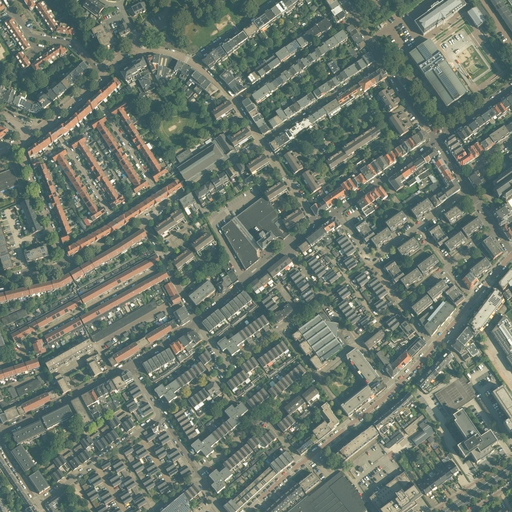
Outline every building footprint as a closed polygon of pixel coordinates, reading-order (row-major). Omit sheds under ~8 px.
[(31,11),(34,8),(34,7),(37,5),(39,3),(38,2),(37,0),(28,6),(31,11)] [(87,0),(83,7),(87,10),(94,1),(95,0),(94,0),(87,0)] [(96,1),(95,0),(94,1),(87,10),(92,14),(99,4),(96,2),(96,1)] [(142,4),(136,7),(139,13),(142,12),(142,13),(146,11),(144,8),(146,7),(143,0),(140,1),(142,4)] [(293,9),(294,8),(287,0),(286,0),(281,4),(289,15),(292,13),(289,9),(292,7),(293,9)] [(299,8),(301,6),(296,0),(287,0),(294,8),(295,7),(294,6),(296,4),(299,8)] [(325,10),(329,7),(336,2),(334,0),(327,0),(326,1),(325,2),(327,5),(323,8),(325,10)] [(443,1),(443,2),(439,5),(437,4),(436,5),(435,6),(435,5),(433,7),(432,8),(432,7),(430,9),(431,10),(426,14),(415,22),(414,23),(414,24),(415,24),(422,35),(423,36),(425,35),(436,27),(436,28),(437,27),(443,23),(445,22),(447,20),(453,16),(453,15),(464,7),(466,6),(465,5),(461,0),(446,0),(444,2),(443,1)] [(339,7),(336,2),(329,7),(331,10),(326,13),(328,15),(339,7)] [(505,6),(502,2),(494,7),(497,11),(505,6)] [(38,11),(47,5),(46,4),(44,6),(42,3),(35,7),(38,11)] [(99,4),(92,14),(97,17),(104,8),(102,7),(103,6),(99,4)] [(287,16),(289,15),(281,4),(276,8),(276,9),(282,17),(283,16),(282,14),(284,12),(287,16)] [(48,6),(47,5),(38,11),(41,15),(48,11),(46,8),(48,6)] [(476,7),(468,13),(467,14),(477,28),(486,22),(490,19),(480,5),(476,7)] [(497,11),(500,16),(508,11),(505,6),(497,11)] [(137,15),(139,13),(136,7),(131,9),(129,7),(127,8),(130,14),(132,14),(133,17),(137,15)] [(343,12),(339,7),(328,15),(330,17),(327,19),(329,22),(333,19),(343,12)] [(283,18),(282,17),(276,9),(276,8),(270,12),(275,19),(280,16),(282,18),(283,18)] [(48,11),(41,15),(44,19),(52,14),(52,13),(50,14),(48,11)] [(511,15),(508,11),(500,16),(503,20),(511,15)] [(271,23),(275,19),(270,12),(265,16),(272,26),(273,25),(271,23)] [(333,19),(336,24),(345,18),(345,16),(343,12),(333,19)] [(55,18),(52,14),(44,19),(47,24),(53,19),(55,18)] [(503,20),(506,25),(511,20),(511,17),(511,15),(503,20)] [(272,26),(265,16),(259,20),(264,28),(269,24),(271,27),(272,26)] [(319,20),(327,31),(332,27),(325,18),(324,19),(325,20),(322,22),(321,19),(319,20)] [(5,28),(7,27),(13,22),(14,21),(13,19),(11,19),(4,24),(5,24),(4,25),(5,28)] [(53,19),(47,24),(49,28),(58,22),(57,21),(55,22),(53,19)] [(260,31),(264,28),(259,20),(253,24),(254,25),(261,34),(262,33),(260,31)] [(315,25),(322,34),(327,31),(319,20),(317,22),(319,24),(317,26),(316,24),(315,25)] [(7,31),(8,32),(16,26),(13,22),(7,27),(9,30),(7,31)] [(59,23),(58,22),(49,28),(52,32),(54,31),(59,27),(57,24),(59,23)] [(59,27),(54,31),(55,32),(62,34),(63,25),(60,24),(60,27),(59,27)] [(125,24),(120,26),(122,30),(118,32),(121,36),(124,35),(126,34),(130,32),(128,27),(127,28),(125,24)] [(254,25),(253,24),(248,28),(253,35),(256,33),(256,34),(257,34),(258,37),(259,36),(262,41),(265,39),(261,34),(254,25)] [(66,25),(63,25),(62,34),(67,35),(69,35),(70,34),(67,29),(66,28),(66,25)] [(10,32),(12,35),(19,31),(16,26),(8,32),(8,33),(10,32)] [(67,29),(70,34),(71,36),(73,34),(73,36),(76,34),(74,30),(71,26),(67,29)] [(102,51),(113,46),(116,44),(111,34),(110,34),(108,29),(104,30),(102,26),(91,31),(95,38),(97,37),(98,40),(97,40),(102,51)] [(310,31),(315,39),(321,35),(314,26),(313,26),(314,28),(310,31)] [(253,35),(248,28),(243,32),(254,47),(257,45),(253,40),(252,38),(251,38),(252,38),(251,37),(253,35)] [(355,30),(348,34),(347,35),(348,37),(350,36),(351,38),(357,34),(355,30)] [(22,35),(19,31),(12,35),(14,38),(12,39),(13,41),(22,35)] [(311,42),(315,39),(310,31),(307,34),(305,32),(304,33),(306,35),(310,41),(311,42)] [(248,40),(242,32),(237,36),(242,44),(244,43),(245,45),(249,42),(248,40)] [(347,39),(343,32),(338,35),(343,42),(345,41),(346,42),(347,41),(346,40),(347,39)] [(306,46),(311,42),(310,41),(306,35),(303,37),(300,33),(298,34),(306,46)] [(296,42),(301,49),(306,46),(298,34),(296,36),(299,40),(296,42)] [(360,38),(357,34),(351,38),(353,40),(350,42),(351,44),(354,42),(360,38)] [(16,40),(18,43),(25,39),(22,35),(13,41),(14,42),(16,40)] [(334,38),(339,45),(340,45),(340,46),(342,45),(341,44),(343,42),(338,35),(334,38)] [(238,47),(242,44),(237,36),(232,40),(238,50),(239,50),(238,49),(239,49),(238,47)] [(337,46),(339,45),(334,38),(329,41),(334,49),(336,47),(337,48),(338,47),(337,46)] [(360,38),(354,42),(357,46),(363,42),(360,38)] [(27,43),(25,39),(18,43),(20,46),(18,48),(19,49),(27,43)] [(236,51),(238,50),(232,40),(226,44),(232,52),(235,50),(236,51)] [(454,101),(458,98),(459,99),(467,93),(430,40),(427,42),(409,55),(446,108),(455,102),(454,101)] [(289,45),(290,46),(295,53),(301,50),(294,41),(292,42),(289,45)] [(332,50),(334,49),(329,41),(325,45),(330,52),(331,51),(332,52),(333,51),(332,50)] [(363,42),(357,46),(360,51),(366,47),(363,42)] [(27,43),(19,49),(20,50),(22,49),(24,52),(30,47),(27,43)] [(230,54),(232,52),(226,44),(221,47),(228,57),(231,55),(230,54)] [(327,54),(330,52),(325,45),(317,50),(322,57),(325,55),(326,56),(328,54),(327,54)] [(61,46),(57,49),(61,57),(62,57),(64,56),(63,54),(65,53),(67,51),(65,48),(63,50),(61,46)] [(291,57),(295,53),(290,46),(287,47),(287,46),(285,48),(291,57)] [(357,53),(352,46),(347,49),(352,57),(357,53)] [(60,57),(61,57),(57,49),(56,48),(51,51),(56,58),(59,55),(60,57)] [(222,61),(221,61),(222,62),(228,58),(221,48),(215,52),(222,61)] [(286,60),(291,57),(285,48),(282,50),(280,48),(278,50),(280,52),(286,60)] [(374,62),(375,60),(370,52),(367,54),(364,49),(362,50),(371,64),(374,62)] [(320,59),(322,57),(317,50),(313,53),(318,61),(320,60),(320,59)] [(361,58),(367,67),(371,64),(362,50),(360,52),(363,56),(361,58)] [(53,60),(56,58),(51,51),(47,53),(52,60),(53,62),(54,62),(53,60)] [(16,57),(19,61),(25,57),(22,52),(16,57)] [(220,62),(221,61),(222,61),(215,52),(210,56),(216,64),(216,63),(218,66),(221,64),(220,62)] [(281,64),(286,60),(280,52),(275,55),(281,64)] [(49,62),(52,60),(47,53),(43,56),(49,65),(50,64),(49,62)] [(317,62),(318,61),(313,53),(309,56),(314,63),(316,61),(317,62)] [(269,60),(275,67),(275,68),(280,64),(273,54),(272,55),(273,57),(269,60)] [(48,66),(49,65),(43,56),(39,59),(43,66),(47,64),(48,66)] [(152,72),(155,70),(152,65),(154,56),(145,58),(152,72)] [(152,65),(155,70),(152,72),(153,74),(154,73),(161,88),(167,84),(163,80),(164,80),(162,79),(161,78),(156,76),(159,56),(154,56),(152,65)] [(156,76),(161,78),(168,63),(170,58),(160,56),(159,56),(156,76)] [(216,64),(210,56),(202,61),(202,63),(208,68),(213,64),(213,66),(216,64)] [(311,65),(314,63),(309,56),(305,59),(310,67),(312,66),(311,65)] [(28,61),(25,57),(19,61),(21,65),(28,61)] [(168,63),(161,78),(162,79),(164,80),(169,82),(173,75),(178,62),(170,58),(168,63)] [(41,68),(43,66),(39,59),(35,62),(36,63),(39,69),(40,70),(41,71),(42,70),(41,68)] [(79,65),(78,66),(85,74),(89,70),(89,69),(80,59),(78,61),(82,65),(80,66),(79,65)] [(139,81),(146,95),(146,96),(148,95),(147,92),(155,88),(153,84),(151,85),(147,78),(149,77),(148,74),(149,73),(142,59),(133,64),(132,64),(141,80),(139,81)] [(308,68),(310,67),(305,59),(300,62),(305,69),(307,67),(308,68)] [(275,68),(275,67),(269,60),(266,62),(265,61),(263,61),(270,71),(275,68)] [(357,63),(362,70),(366,67),(362,60),(360,61),(359,60),(358,61),(359,62),(357,63)] [(31,65),(31,64),(28,61),(21,65),(22,67),(21,68),(23,70),(31,65)] [(266,75),(270,71),(263,61),(263,62),(264,64),(260,67),(266,75)] [(333,61),(327,65),(328,66),(333,73),(334,74),(339,71),(339,70),(333,61)] [(181,63),(178,62),(173,75),(176,76),(178,71),(180,72),(184,65),(181,63)] [(303,71),(305,69),(300,62),(296,65),(301,73),(303,72),(303,71)] [(40,70),(39,69),(36,63),(31,66),(36,73),(39,71),(41,73),(42,72),(41,71),(40,70)] [(357,73),(362,70),(357,63),(355,65),(354,64),(353,64),(354,65),(352,66),(357,73)] [(129,93),(132,91),(128,86),(134,83),(132,81),(134,80),(141,94),(139,94),(141,99),(143,98),(143,97),(146,95),(139,81),(141,80),(132,64),(121,73),(126,81),(128,85),(126,87),(129,93)] [(184,65),(180,72),(182,74),(181,75),(179,78),(182,80),(184,76),(190,68),(189,68),(188,67),(184,65)] [(299,74),(301,73),(296,65),(292,68),(297,75),(299,73),(299,74)] [(81,78),(85,74),(78,66),(77,67),(79,68),(77,70),(74,66),(72,67),(81,78)] [(352,76),(357,73),(352,66),(351,67),(350,66),(349,67),(350,68),(348,69),(352,76)] [(76,82),(81,78),(72,67),(70,69),(73,73),(71,75),(70,74),(69,75),(76,82)] [(261,78),(266,75),(260,67),(256,69),(255,68),(254,68),(261,78)] [(192,69),(190,68),(184,76),(182,80),(185,82),(187,78),(188,77),(190,78),(190,79),(196,72),(191,69),(192,69)] [(219,78),(224,82),(231,75),(231,76),(234,73),(230,68),(226,72),(226,71),(223,74),(219,78)] [(253,73),(251,70),(249,68),(247,70),(249,72),(255,81),(256,82),(260,79),(255,72),(253,73)] [(294,77),(297,75),(292,68),(288,71),(293,79),(295,78),(294,77)] [(348,80),(352,76),(348,69),(346,71),(345,70),(344,70),(345,71),(343,72),(343,73),(348,80)] [(375,73),(375,74),(381,82),(386,78),(382,71),(380,70),(375,73)] [(291,80),(293,79),(288,71),(283,74),(288,81),(290,80),(291,80)] [(194,85),(202,77),(196,72),(190,79),(190,80),(186,84),(189,87),(192,83),(194,85)] [(255,81),(249,72),(247,73),(249,76),(247,78),(252,85),(256,82),(255,81)] [(340,85),(336,79),(336,78),(335,77),(334,74),(333,73),(331,75),(332,77),(330,79),(331,81),(336,88),(340,85)] [(340,85),(348,80),(343,73),(341,74),(339,75),(340,76),(336,79),(340,85)] [(376,85),(381,82),(375,74),(375,73),(371,76),(376,85)] [(64,74),(62,76),(71,86),(76,82),(69,75),(68,75),(69,77),(67,78),(64,74)] [(286,83),(288,81),(283,74),(279,77),(284,85),(286,84),(286,83)] [(233,77),(231,76),(231,75),(224,82),(228,86),(237,78),(238,78),(238,77),(237,76),(233,79),(232,78),(233,77)] [(67,90),(71,86),(62,76),(60,78),(63,81),(61,82),(60,82),(67,90)] [(372,87),(376,85),(371,76),(367,79),(372,87)] [(207,81),(202,77),(194,85),(197,87),(194,91),(196,93),(207,81)] [(282,87),(284,85),(279,77),(275,81),(279,87),(282,86),(282,87)] [(228,86),(232,91),(240,84),(239,83),(238,84),(236,82),(239,80),(238,78),(237,78),(228,86)] [(331,91),(336,88),(331,81),(328,83),(327,81),(327,80),(326,78),(324,79),(331,91)] [(115,79),(111,83),(116,89),(117,89),(119,91),(121,89),(119,87),(121,85),(115,79)] [(327,94),(331,91),(324,79),(322,81),(323,83),(324,83),(325,85),(322,87),(327,94)] [(368,90),(372,87),(367,79),(363,82),(368,90)] [(212,84),(207,81),(196,93),(199,95),(203,90),(210,96),(218,91),(211,85),(212,84)] [(277,89),(279,87),(275,81),(271,84),(276,91),(278,90),(277,89)] [(62,94),(67,90),(60,82),(59,83),(60,84),(58,85),(55,82),(54,84),(62,94)] [(364,93),(368,90),(363,82),(358,85),(364,93)] [(116,90),(116,89),(111,83),(106,87),(112,93),(114,91),(116,93),(118,92),(116,90)] [(58,98),(62,94),(54,84),(52,85),(52,86),(50,88),(51,90),(58,98)] [(241,85),(240,84),(232,91),(235,95),(238,95),(243,91),(247,88),(245,86),(242,89),(239,86),(241,85)] [(274,93),(276,91),(271,84),(266,87),(271,94),(273,92),(274,93)] [(322,97),(327,94),(322,87),(319,89),(318,87),(319,86),(317,84),(315,85),(315,86),(322,97)] [(364,93),(358,85),(354,87),(360,96),(364,93)] [(313,93),(317,100),(322,97),(315,86),(313,87),(314,89),(315,89),(316,91),(313,93)] [(110,95),(112,93),(106,87),(102,91),(102,92),(107,97),(108,97),(110,99),(112,97),(110,95)] [(266,97),(271,94),(266,87),(260,91),(265,98),(266,98),(266,97)] [(355,99),(360,96),(354,87),(349,90),(355,99)] [(48,93),(46,95),(53,102),(57,99),(48,88),(45,90),(48,93)] [(7,89),(7,90),(5,94),(2,101),(6,103),(8,104),(13,91),(9,89),(7,89)] [(388,92),(386,90),(378,95),(384,103),(392,98),(390,96),(395,93),(392,89),(388,92)] [(351,102),(355,99),(349,90),(345,93),(350,102),(351,102)] [(16,92),(13,91),(8,104),(9,104),(13,106),(16,98),(18,94),(15,93),(16,92)] [(105,99),(107,97),(102,92),(102,91),(97,95),(103,101),(105,104),(107,101),(105,99)] [(261,101),(265,98),(260,91),(256,94),(261,101)] [(303,93),(310,104),(315,101),(311,94),(308,96),(306,95),(307,94),(305,92),(303,93)] [(49,105),(53,102),(46,95),(45,96),(42,93),(39,95),(48,106),(49,105)] [(306,107),(310,104),(303,93),(301,95),(302,97),(303,97),(304,99),(301,101),(306,107)] [(340,97),(345,104),(347,107),(349,106),(348,104),(350,102),(345,93),(340,97)] [(17,107),(18,108),(24,95),(20,94),(18,99),(16,98),(13,106),(17,107)] [(256,104),(261,101),(256,94),(252,97),(256,104)] [(27,96),(24,95),(18,108),(20,109),(20,108),(24,110),(23,110),(24,110),(27,101),(25,100),(27,96)] [(47,107),(48,106),(39,95),(37,97),(39,100),(38,102),(44,109),(47,107)] [(100,104),(103,101),(97,95),(95,97),(91,101),(96,107),(100,104)] [(345,104),(340,97),(335,100),(341,107),(341,108),(344,107),(343,106),(345,104)] [(301,110),(306,107),(301,101),(299,102),(297,101),(298,100),(296,98),(294,99),(301,110)] [(392,98),(384,103),(384,104),(381,106),(382,107),(385,105),(390,112),(398,107),(396,104),(400,101),(398,98),(393,101),(392,98)] [(222,106),(220,107),(225,115),(232,111),(234,115),(236,113),(229,101),(226,103),(223,99),(219,101),(222,106)] [(245,109),(252,105),(249,99),(243,103),(243,105),(245,109)] [(297,113),(301,110),(294,99),(292,101),(293,103),(294,103),(291,105),(292,107),(297,113)] [(342,111),(335,100),(322,108),(327,115),(329,119),(342,111)] [(506,110),(510,106),(506,100),(501,103),(506,110)] [(31,113),(33,109),(33,104),(33,103),(27,101),(24,110),(31,113)] [(96,107),(91,101),(86,105),(87,106),(92,112),(94,110),(96,112),(98,110),(96,107)] [(33,104),(33,109),(31,113),(36,113),(38,112),(39,112),(41,111),(44,109),(38,102),(36,103),(33,104)] [(116,108),(119,113),(123,110),(128,107),(125,103),(116,108)] [(507,112),(506,110),(501,103),(496,106),(503,116),(506,114),(508,113),(507,112)] [(218,119),(225,115),(220,107),(217,109),(215,104),(211,107),(214,111),(211,113),(219,125),(221,123),(218,119)] [(245,109),(249,114),(255,110),(254,107),(255,106),(253,104),(252,105),(245,109)] [(292,116),(297,113),(292,107),(290,108),(288,107),(289,106),(288,104),(285,106),(292,116)] [(91,112),(92,112),(87,106),(82,110),(87,116),(90,114),(91,116),(93,114),(91,112)] [(288,119),(292,116),(285,106),(283,107),(284,109),(285,109),(286,111),(283,112),(288,119)] [(496,106),(491,110),(496,117),(496,118),(497,118),(498,120),(503,116),(496,106)] [(113,117),(116,115),(119,113),(116,108),(113,111),(112,109),(109,111),(113,117)] [(317,112),(323,120),(325,118),(324,117),(327,115),(322,108),(317,112)] [(257,109),(255,110),(249,114),(252,119),(259,115),(257,112),(258,111),(257,109)] [(85,118),(87,116),(82,110),(78,114),(83,120),(83,119),(85,121),(87,120),(85,118)] [(123,110),(119,113),(116,115),(119,119),(126,115),(123,110)] [(277,116),(282,123),(287,120),(280,110),(275,113),(277,116)] [(493,120),(496,118),(496,117),(491,110),(486,113),(491,120),(493,124),(495,123),(493,120)] [(317,112),(312,115),(316,122),(319,120),(320,122),(323,120),(317,112)] [(493,124),(491,120),(486,113),(481,117),(486,124),(486,125),(490,123),(491,125),(493,124)] [(81,122),(83,120),(78,114),(73,118),(78,124),(79,123),(81,125),(83,124),(81,122)] [(252,119),(255,124),(262,120),(260,117),(261,116),(260,114),(259,115),(252,119)] [(389,119),(395,128),(403,123),(401,120),(405,118),(403,114),(398,117),(397,114),(389,119)] [(101,118),(97,121),(100,125),(103,124),(107,121),(102,115),(100,117),(101,118)] [(129,120),(126,115),(119,119),(123,124),(129,120)] [(306,119),(307,120),(312,127),(315,125),(314,124),(316,122),(312,115),(306,119)] [(277,126),(282,123),(277,116),(273,119),(277,126)] [(133,117),(129,120),(123,124),(126,129),(132,125),(136,122),(133,117)] [(481,117),(474,122),(480,131),(484,128),(483,127),(486,125),(486,124),(481,117)] [(78,124),(73,118),(69,121),(74,127),(76,126),(78,128),(80,126),(78,124)] [(263,119),(262,120),(255,124),(259,130),(265,125),(263,122),(265,121),(263,119)] [(273,129),(277,126),(273,119),(268,122),(273,129)] [(312,127),(307,120),(306,119),(300,123),(305,130),(306,129),(308,127),(309,129),(312,127)] [(72,129),(74,127),(69,121),(64,125),(69,132),(69,131),(70,131),(72,133),(74,132),(72,129)] [(94,129),(96,128),(100,125),(97,121),(91,125),(94,129)] [(411,126),(409,122),(404,125),(403,123),(395,128),(401,137),(408,132),(407,129),(411,126)] [(474,122),(467,126),(473,136),(480,131),(474,122)] [(136,123),(132,125),(126,129),(129,134),(136,130),(138,128),(137,125),(136,123)] [(295,127),(295,128),(300,135),(303,133),(302,131),(305,130),(300,123),(295,127)] [(511,133),(511,128),(510,125),(509,124),(508,124),(509,125),(507,127),(504,123),(502,125),(509,135),(511,133)] [(103,124),(100,125),(96,128),(100,133),(106,128),(103,124)] [(371,124),(367,126),(370,131),(367,132),(372,140),(373,141),(382,136),(381,134),(376,126),(374,128),(373,128),(371,124)] [(66,134),(69,132),(64,125),(59,128),(64,135),(65,138),(66,137),(68,136),(66,134)] [(270,131),(269,131),(265,125),(259,130),(262,135),(264,135),(270,131)] [(0,132),(2,133),(4,136),(6,135),(9,133),(7,130),(5,129),(5,128),(0,126),(0,132)] [(238,134),(243,142),(244,143),(250,139),(252,142),(254,141),(246,129),(244,130),(241,126),(237,129),(240,133),(238,134)] [(475,139),(473,136),(467,126),(462,130),(468,138),(471,136),(473,139),(474,140),(475,139)] [(298,136),(300,135),(295,128),(295,127),(290,130),(294,137),(297,135),(298,136)] [(413,131),(414,132),(422,144),(426,140),(427,138),(422,131),(422,132),(419,127),(413,131)] [(504,127),(499,131),(504,139),(509,135),(504,127)] [(66,138),(66,137),(65,138),(64,135),(59,128),(57,130),(51,134),(58,143),(57,141),(61,137),(62,136),(64,139),(66,138)] [(100,133),(103,137),(109,133),(106,128),(100,133)] [(373,141),(372,140),(367,132),(365,134),(362,129),(358,132),(361,136),(359,138),(365,147),(373,141)] [(136,130),(129,134),(132,139),(138,135),(139,135),(136,130)] [(291,139),(294,137),(290,130),(284,134),(290,142),(292,140),(291,139)] [(462,130),(457,134),(464,144),(464,145),(466,143),(465,141),(468,138),(462,130)] [(222,131),(221,131),(214,136),(216,139),(206,146),(205,145),(199,149),(200,150),(192,155),(189,149),(176,157),(180,163),(176,166),(177,169),(186,182),(188,185),(228,159),(229,159),(237,153),(222,131)] [(499,131),(494,134),(499,142),(504,139),(499,131)] [(244,143),(243,142),(238,134),(235,136),(232,132),(229,134),(232,139),(229,140),(237,152),(239,151),(237,148),(244,143)] [(417,147),(422,144),(414,132),(413,133),(413,134),(412,135),(413,137),(411,139),(416,147),(417,147)] [(106,142),(112,138),(109,133),(103,137),(106,142)] [(489,149),(495,145),(486,133),(484,135),(487,140),(484,142),(489,149)] [(58,143),(51,134),(46,137),(47,138),(46,138),(51,144),(54,142),(56,145),(58,143)] [(290,143),(290,142),(284,134),(279,137),(285,145),(288,143),(288,144),(290,143)] [(457,134),(453,136),(456,141),(447,148),(451,153),(460,146),(464,144),(457,134)] [(494,134),(489,137),(495,145),(499,142),(494,134)] [(76,141),(80,146),(86,142),(89,140),(85,135),(83,137),(76,141)] [(141,140),(138,135),(132,139),(131,139),(135,145),(138,144),(138,143),(139,142),(138,142),(141,140)] [(354,135),(350,138),(353,142),(350,144),(355,151),(356,153),(365,147),(359,138),(356,140),(354,135)] [(408,135),(404,138),(407,142),(406,142),(412,151),(417,147),(416,147),(411,139),(408,135)] [(445,144),(447,148),(456,141),(453,136),(445,142),(444,144),(445,144)] [(285,146),(285,145),(279,137),(274,141),(279,149),(282,147),(283,148),(285,146)] [(51,145),(51,144),(46,138),(42,141),(47,147),(49,146),(51,148),(53,147),(51,145)] [(106,142),(109,147),(115,143),(112,138),(106,142)] [(407,154),(412,151),(406,142),(403,139),(398,142),(401,146),(407,154)] [(145,146),(141,140),(138,142),(139,142),(138,143),(138,144),(135,145),(138,150),(140,150),(145,146)] [(484,153),(489,149),(484,142),(481,144),(478,140),(476,141),(478,143),(484,153)] [(45,149),(47,147),(42,141),(37,144),(42,151),(42,150),(44,153),(46,151),(45,149)] [(76,141),(70,145),(74,150),(77,147),(80,146),(76,141)] [(280,150),(279,149),(274,141),(269,143),(269,145),(274,152),(277,150),(278,151),(280,150)] [(356,153),(355,151),(350,144),(348,145),(345,141),(341,143),(344,148),(341,149),(342,151),(345,154),(348,158),(356,153)] [(77,147),(81,152),(87,148),(89,147),(86,142),(80,146),(77,147)] [(113,151),(118,148),(118,147),(115,143),(109,147),(106,149),(106,150),(105,150),(106,152),(107,152),(108,151),(110,153),(113,151)] [(478,143),(473,147),(479,156),(484,153),(478,143)] [(41,151),(42,151),(37,144),(32,148),(37,154),(39,153),(41,155),(43,154),(41,151)] [(143,155),(149,150),(151,149),(148,144),(146,145),(145,146),(140,150),(143,155)] [(474,159),(479,156),(473,147),(471,148),(469,145),(470,145),(469,144),(465,146),(467,148),(470,153),(474,159)] [(397,161),(403,157),(397,149),(394,145),(390,148),(393,152),(392,153),(397,161)] [(403,157),(407,154),(401,146),(397,149),(403,157)] [(451,153),(454,157),(464,150),(460,146),(451,153)] [(120,147),(118,147),(118,148),(113,151),(116,156),(119,155),(120,154),(121,155),(124,153),(120,147)] [(36,155),(37,154),(32,148),(27,151),(29,158),(36,155)] [(90,153),(87,148),(81,152),(84,157),(90,153)] [(337,148),(333,150),(336,155),(334,156),(339,164),(340,165),(348,160),(348,159),(348,158),(345,154),(342,151),(340,152),(337,148)] [(464,150),(454,157),(457,162),(470,153),(467,148),(464,150)] [(64,149),(57,153),(61,158),(63,156),(67,154),(64,149)] [(430,160),(430,161),(438,156),(434,150),(432,149),(425,154),(429,160),(430,160)] [(152,155),(149,150),(143,155),(146,160),(152,155)] [(284,157),(289,165),(297,160),(296,158),(300,155),(297,151),(293,154),(292,151),(289,153),(284,157)] [(257,160),(255,161),(260,169),(267,164),(269,168),(271,167),(269,163),(264,155),(262,157),(259,152),(254,155),(257,160)] [(61,158),(57,153),(51,157),(55,162),(57,160),(61,158)] [(84,157),(87,162),(93,158),(91,155),(90,153),(84,157)] [(116,156),(120,162),(126,159),(127,158),(124,153),(121,155),(120,154),(119,155),(116,156)] [(389,166),(393,163),(388,155),(387,154),(386,155),(385,153),(381,156),(382,157),(389,166)] [(393,163),(397,161),(392,153),(388,155),(393,163)] [(470,153),(457,162),(460,167),(462,168),(474,159),(470,153)] [(340,165),(339,164),(334,156),(332,158),(329,154),(325,156),(328,160),(325,162),(330,170),(331,170),(331,171),(340,165)] [(431,161),(430,161),(430,160),(429,160),(425,154),(421,157),(427,166),(428,165),(427,164),(430,162),(430,161),(431,161)] [(146,160),(149,164),(156,160),(152,155),(146,160)] [(371,155),(365,158),(377,175),(382,171),(375,161),(371,155)] [(63,156),(61,158),(57,160),(60,165),(67,161),(63,156)] [(441,160),(438,156),(430,161),(431,161),(433,165),(441,160)] [(382,171),(389,166),(382,157),(375,161),(382,171)] [(427,166),(421,157),(417,160),(428,177),(428,176),(432,174),(429,169),(427,166)] [(96,163),(93,158),(87,162),(90,167),(96,163)] [(253,173),(260,169),(255,161),(253,162),(250,158),(246,161),(249,165),(246,167),(248,170),(252,175),(254,178),(256,177),(253,173)] [(377,175),(365,158),(355,165),(367,182),(377,175)] [(129,164),(126,159),(120,162),(119,163),(123,168),(129,164)] [(159,165),(156,160),(149,164),(152,169),(159,165)] [(297,160),(289,165),(295,174),(303,169),(301,166),(305,163),(303,160),(299,162),(297,160)] [(423,180),(428,177),(417,160),(412,164),(422,179),(423,179),(423,180)] [(444,165),(441,160),(433,165),(437,170),(444,165)] [(34,169),(38,167),(41,166),(39,161),(32,163),(34,169)] [(70,166),(67,161),(60,165),(63,170),(70,166)] [(246,169),(242,162),(236,166),(241,173),(246,169)] [(89,167),(93,172),(100,168),(96,163),(90,167),(89,167)] [(132,169),(129,164),(123,168),(126,173),(132,169)] [(420,181),(422,179),(412,164),(407,167),(414,179),(418,177),(420,181)] [(45,165),(41,166),(38,167),(40,173),(47,170),(45,165)] [(155,174),(158,172),(162,170),(159,165),(152,169),(155,174)] [(361,186),(367,182),(355,165),(350,169),(354,174),(361,186)] [(448,170),(444,165),(437,170),(440,175),(448,170)] [(63,170),(67,175),(73,171),(70,166),(63,170)] [(408,185),(410,187),(416,182),(414,179),(407,167),(399,173),(405,181),(408,185)] [(103,172),(100,168),(93,172),(96,177),(103,172)] [(164,168),(162,170),(158,172),(161,177),(167,173),(164,168)] [(231,180),(234,178),(237,176),(232,168),(226,172),(230,179),(231,180)] [(502,200),(504,201),(505,201),(505,202),(506,203),(507,202),(507,201),(511,199),(511,198),(511,197),(511,196),(511,168),(497,179),(494,181),(495,182),(493,184),(493,188),(496,189),(493,191),(498,199),(502,196),(502,199),(501,200),(502,200)] [(17,186),(19,185),(13,169),(0,174),(0,192),(1,192),(7,190),(11,188),(10,187),(17,184),(17,186)] [(125,180),(126,180),(129,178),(135,174),(132,169),(126,173),(127,175),(123,178),(121,180),(122,182),(125,180)] [(47,170),(40,173),(42,178),(49,176),(47,170)] [(252,175),(248,170),(241,174),(245,179),(252,175)] [(302,176),(308,184),(316,179),(314,177),(318,174),(316,170),(311,173),(310,170),(302,176)] [(440,175),(444,180),(451,175),(448,170),(440,175)] [(76,176),(73,171),(67,175),(70,180),(76,176)] [(468,179),(472,185),(474,183),(474,182),(478,179),(477,177),(480,175),(477,171),(475,174),(469,178),(468,178),(468,179)] [(96,177),(99,182),(106,178),(103,172),(96,177)] [(161,177),(158,172),(155,174),(152,176),(153,178),(155,181),(156,183),(158,181),(157,179),(161,177)] [(400,184),(405,181),(399,173),(389,180),(388,182),(389,182),(396,192),(403,187),(400,184)] [(129,178),(126,180),(129,184),(138,178),(135,174),(129,178)] [(219,176),(218,177),(215,179),(216,179),(211,182),(215,188),(216,190),(217,191),(222,188),(222,187),(224,185),(224,187),(230,183),(229,182),(224,174),(219,177),(219,176)] [(354,174),(349,178),(356,189),(361,186),(354,174)] [(454,180),(451,175),(444,180),(447,185),(454,180)] [(44,184),(51,181),(49,176),(42,178),(44,184)] [(70,180),(73,185),(80,181),(76,176),(70,180)] [(109,183),(106,178),(99,182),(100,182),(103,187),(109,183)] [(141,183),(138,178),(129,184),(131,187),(134,186),(135,187),(139,185),(141,183)] [(349,178),(348,178),(347,179),(347,180),(345,182),(352,192),(356,189),(349,178)] [(317,182),(316,179),(308,184),(313,193),(321,188),(320,185),(324,182),(321,179),(317,182)] [(480,182),(478,179),(474,182),(474,183),(472,185),(475,189),(476,189),(482,185),(485,183),(483,180),(480,182)] [(177,191),(182,188),(178,181),(177,182),(175,180),(173,181),(175,183),(173,185),(177,191)] [(275,187),(273,188),(278,196),(284,192),(287,196),(289,194),(287,190),(281,183),(279,184),(276,180),(272,182),(275,187)] [(442,190),(447,199),(459,190),(460,190),(460,189),(454,180),(447,185),(447,186),(446,186),(448,188),(446,189),(445,188),(442,190)] [(44,184),(46,189),(54,187),(51,181),(44,184)] [(83,186),(80,181),(73,185),(76,190),(83,186)] [(145,181),(141,183),(139,185),(142,189),(145,187),(146,189),(149,187),(146,183),(145,181)] [(441,204),(447,199),(442,190),(441,189),(442,188),(437,181),(434,183),(433,184),(424,191),(425,192),(430,189),(435,196),(441,204)] [(212,190),(215,188),(211,182),(204,186),(208,193),(209,192),(211,195),(214,193),(212,190)] [(347,196),(352,192),(345,182),(343,183),(340,185),(341,186),(341,187),(347,196)] [(103,187),(106,192),(112,188),(110,184),(109,183),(103,187)] [(236,187),(239,192),(240,192),(245,189),(243,186),(241,183),(241,184),(237,187),(236,187)] [(172,195),(177,191),(173,185),(170,186),(168,184),(167,185),(168,187),(168,188),(172,195)] [(135,193),(142,189),(139,185),(135,187),(132,189),(135,193)] [(79,195),(86,191),(83,186),(76,190),(79,195)] [(212,199),(208,193),(204,186),(199,189),(204,197),(204,198),(207,197),(209,201),(212,199)] [(264,194),(265,196),(269,202),(272,206),(274,204),(271,200),(278,196),(273,188),(270,190),(268,186),(264,188),(267,192),(264,194)] [(56,192),(54,187),(46,189),(48,195),(56,192)] [(172,195),(168,188),(165,189),(163,187),(161,189),(162,191),(167,198),(172,195)] [(343,199),(347,196),(341,187),(338,190),(337,189),(336,189),(343,199)] [(381,187),(378,187),(375,190),(380,197),(379,198),(380,199),(381,201),(383,200),(384,201),(382,203),(383,205),(385,203),(390,200),(381,187)] [(114,189),(112,188),(106,192),(109,196),(115,192),(114,189)] [(199,189),(194,193),(202,206),(204,204),(202,200),(204,198),(204,197),(199,189)] [(336,191),(332,194),(338,202),(343,199),(336,189),(336,190),(336,191)] [(375,190),(370,193),(375,201),(376,202),(378,202),(377,201),(380,199),(379,198),(380,197),(375,190)] [(419,190),(404,201),(401,203),(403,205),(420,192),(419,190)] [(89,196),(86,191),(79,195),(83,200),(89,196)] [(157,194),(156,195),(155,196),(159,203),(167,198),(162,191),(157,194)] [(55,201),(54,199),(58,198),(56,192),(48,195),(51,201),(51,203),(55,201)] [(112,201),(115,200),(119,197),(115,192),(109,196),(112,201)] [(371,204),(375,201),(370,193),(366,196),(371,204)] [(152,198),(150,199),(154,206),(154,207),(159,203),(155,196),(153,194),(151,195),(152,198)] [(338,202),(332,194),(327,197),(333,206),(338,202)] [(121,195),(119,197),(115,200),(118,205),(124,201),(121,195)] [(199,209),(191,195),(185,198),(190,207),(192,210),(195,209),(196,210),(199,209)] [(92,201),(89,196),(83,200),(86,205),(92,201)] [(272,206),(269,202),(265,196),(234,219),(221,229),(246,271),(259,260),(258,258),(257,256),(257,254),(257,252),(256,251),(259,249),(260,248),(262,251),(276,240),(275,239),(276,238),(278,237),(280,238),(282,238),(283,240),(286,238),(272,221),(278,216),(272,206)] [(366,196),(361,200),(366,207),(371,204),(366,196)] [(430,200),(435,206),(436,208),(441,204),(435,196),(431,199),(431,198),(430,199),(430,200)] [(154,206),(150,199),(149,200),(147,197),(146,199),(147,201),(142,204),(141,202),(139,203),(140,205),(140,206),(144,212),(144,213),(154,206)] [(328,209),(333,206),(327,197),(323,200),(323,201),(323,202),(328,209)] [(54,208),(61,206),(61,205),(63,204),(61,199),(59,200),(58,198),(54,199),(55,201),(51,203),(54,208)] [(187,208),(190,207),(185,198),(180,202),(188,216),(191,214),(187,208)] [(426,199),(410,210),(416,219),(423,214),(424,216),(427,214),(426,212),(432,208),(426,199)] [(22,210),(23,209),(32,206),(30,200),(20,204),(22,210)] [(118,205),(115,200),(112,201),(109,204),(112,209),(118,205)] [(368,210),(366,207),(361,200),(356,203),(363,213),(366,217),(374,211),(372,207),(368,210)] [(86,205),(89,210),(95,205),(92,201),(86,205)] [(328,209),(323,202),(323,201),(316,205),(310,209),(315,216),(317,217),(328,209)] [(511,216),(509,213),(511,210),(511,208),(508,203),(507,202),(506,203),(507,204),(505,205),(492,213),(499,223),(497,224),(500,228),(506,224),(509,222),(510,223),(511,221),(511,219),(510,217),(511,216)] [(459,203),(448,212),(443,215),(450,224),(456,219),(457,221),(460,219),(459,217),(466,212),(459,203)] [(132,211),(130,212),(134,219),(139,216),(144,212),(140,206),(139,206),(137,204),(135,205),(137,207),(134,209),(132,207),(130,208),(132,211)] [(98,210),(95,205),(89,210),(92,214),(96,212),(98,210)] [(25,214),(34,211),(32,206),(23,209),(25,214)] [(63,211),(61,206),(54,208),(54,209),(54,208),(56,214),(63,211)] [(294,207),(290,210),(293,214),(291,216),(296,223),(304,218),(299,210),(297,212),(294,207)] [(102,208),(98,210),(96,212),(99,217),(105,213),(102,208)] [(176,224),(176,225),(183,221),(185,223),(187,222),(179,210),(177,212),(174,208),(170,210),(173,215),(170,216),(172,218),(176,224)] [(34,211),(25,214),(27,219),(35,216),(34,211)] [(56,214),(58,219),(65,217),(63,211),(56,214)] [(400,211),(384,223),(391,232),(397,227),(399,229),(401,227),(400,225),(407,220),(400,211)] [(93,221),(99,217),(96,212),(92,214),(90,216),(93,221)] [(118,216),(119,219),(124,226),(129,223),(129,222),(134,219),(130,212),(127,214),(125,212),(124,213),(125,215),(122,217),(120,215),(118,216)] [(287,229),(296,223),(291,216),(288,217),(285,213),(281,215),(284,220),(282,221),(287,229)] [(179,230),(176,225),(176,224),(172,218),(169,220),(166,215),(162,218),(165,222),(163,224),(169,232),(175,228),(177,231),(179,230)] [(35,216),(27,219),(29,224),(37,221),(35,216)] [(439,218),(441,221),(445,226),(447,224),(442,216),(439,218)] [(60,225),(67,222),(65,217),(58,219),(60,225)] [(334,218),(330,221),(335,228),(336,228),(334,229),(339,237),(344,233),(341,229),(342,228),(341,226),(336,218),(334,218)] [(477,218),(465,226),(461,229),(467,238),(474,233),(475,235),(477,233),(476,231),(483,226),(477,218)] [(116,231),(122,227),(124,226),(119,219),(115,221),(112,224),(116,231)] [(86,229),(81,220),(78,222),(84,231),(86,229)] [(37,221),(29,224),(31,229),(39,226),(37,221)] [(111,234),(116,231),(112,224),(110,221),(108,223),(109,225),(107,227),(111,234)] [(162,241),(164,240),(162,237),(169,232),(163,224),(160,225),(158,221),(154,223),(157,227),(154,229),(162,241)] [(333,229),(335,228),(330,221),(326,224),(331,232),(333,231),(332,231),(334,230),(333,229)] [(370,240),(374,236),(363,221),(354,227),(359,234),(357,235),(358,235),(359,238),(361,236),(366,243),(370,240)] [(330,232),(331,232),(326,224),(322,227),(327,234),(330,231),(330,232)] [(100,240),(111,234),(107,227),(106,227),(105,225),(103,226),(104,228),(99,231),(98,229),(96,230),(97,232),(96,233),(100,239),(100,240)] [(448,241),(436,225),(428,231),(433,238),(431,239),(433,242),(435,241),(439,247),(444,244),(448,241)] [(511,241),(511,240),(511,235),(508,229),(505,225),(501,228),(501,229),(501,230),(504,234),(509,241),(511,241)] [(31,229),(28,230),(31,235),(41,231),(39,226),(31,229)] [(67,235),(71,233),(69,227),(62,230),(64,235),(64,236),(67,235)] [(322,227),(317,230),(328,244),(333,241),(331,239),(330,239),(328,235),(327,234),(322,227)] [(392,237),(386,228),(374,236),(370,240),(376,248),(383,244),(384,245),(387,243),(386,242),(392,237)] [(137,233),(142,240),(142,241),(144,240),(145,241),(148,239),(143,230),(137,233)] [(327,245),(328,244),(317,230),(314,233),(323,245),(326,242),(326,243),(327,245)] [(202,238),(200,239),(205,247),(206,248),(212,243),(214,246),(216,244),(208,233),(206,235),(202,231),(198,234),(202,238)] [(95,242),(100,239),(96,233),(94,234),(92,232),(91,233),(92,235),(91,236),(95,242)] [(459,232),(448,241),(444,244),(450,253),(456,248),(457,249),(460,247),(459,246),(466,241),(459,232)] [(142,241),(142,240),(137,233),(96,258),(101,267),(123,254),(129,250),(132,248),(142,241)] [(319,248),(323,245),(314,233),(309,236),(316,245),(317,246),(319,248)] [(81,241),(81,242),(84,248),(85,249),(95,243),(95,242),(91,236),(90,236),(89,234),(87,235),(89,237),(83,240),(82,238),(80,239),(81,241)] [(69,240),(68,237),(67,235),(64,236),(64,235),(60,237),(62,243),(69,240)] [(314,248),(317,246),(316,245),(309,236),(305,240),(311,247),(313,250),(314,249),(314,248)] [(336,241),(339,245),(347,240),(344,236),(336,241)] [(206,248),(205,247),(200,239),(198,241),(194,237),(190,240),(194,244),(191,246),(197,253),(200,257),(202,255),(200,253),(206,248)] [(412,238),(401,246),(396,249),(402,258),(409,253),(410,255),(413,253),(412,251),(418,247),(412,238)] [(495,244),(490,238),(481,244),(493,260),(502,254),(497,247),(498,246),(496,243),(495,244)] [(7,246),(6,242),(9,241),(8,239),(6,240),(6,241),(0,242),(0,248),(8,246),(7,246)] [(79,251),(84,248),(81,242),(80,242),(79,240),(77,241),(78,243),(75,245),(79,251)] [(307,250),(311,247),(305,240),(301,243),(307,250)] [(350,244),(347,240),(339,245),(342,249),(350,244)] [(73,246),(70,247),(74,254),(79,251),(75,245),(73,242),(71,244),(73,246)] [(41,248),(44,258),(49,256),(47,249),(50,248),(48,243),(40,246),(40,248),(41,248)] [(303,254),(307,250),(301,243),(297,246),(303,254)] [(352,248),(350,244),(342,249),(344,253),(352,248)] [(0,254),(8,252),(8,251),(7,248),(8,247),(11,247),(10,245),(7,246),(8,246),(0,248),(0,254)] [(66,250),(65,250),(68,257),(69,257),(74,254),(70,247),(68,248),(67,246),(65,247),(66,250)] [(37,250),(35,250),(35,251),(38,260),(44,258),(41,248),(40,248),(37,250)] [(180,256),(187,265),(193,260),(195,263),(197,261),(189,250),(186,252),(183,248),(179,251),(182,255),(180,256)] [(352,248),(344,253),(347,257),(355,252),(352,248)] [(0,254),(0,259),(0,260),(1,260),(10,257),(10,256),(9,253),(11,252),(11,250),(8,251),(8,252),(0,254)] [(30,252),(33,262),(38,260),(35,251),(35,250),(32,251),(32,252),(30,252)] [(421,250),(409,259),(410,261),(423,252),(421,250)] [(27,263),(33,262),(30,252),(26,253),(24,254),(27,263)] [(155,253),(151,255),(156,265),(160,262),(155,253)] [(182,273),(182,272),(180,270),(187,265),(180,256),(178,258),(175,254),(171,257),(174,261),(172,263),(180,274),(182,273)] [(152,267),(156,265),(151,255),(146,258),(152,267)] [(282,258),(288,266),(292,263),(286,255),(282,258)] [(432,255),(416,266),(422,275),(429,270),(430,272),(433,270),(432,268),(438,264),(432,255)] [(467,263),(469,265),(478,258),(477,255),(467,263)] [(12,262),(11,258),(13,257),(13,256),(10,256),(10,257),(1,260),(1,262),(2,266),(3,266),(2,265),(12,262)] [(307,263),(310,267),(317,261),(314,257),(307,263)] [(343,262),(346,266),(354,261),(351,257),(343,262)] [(71,274),(74,281),(75,282),(81,278),(86,275),(101,267),(96,258),(70,274),(71,274)] [(146,258),(142,260),(147,269),(152,267),(146,258)] [(278,262),(284,269),(288,266),(282,258),(278,262)] [(484,258),(469,270),(476,279),(482,274),(483,275),(486,273),(484,272),(491,267),(484,258)] [(143,272),(147,269),(142,260),(138,262),(143,272)] [(2,265),(3,266),(3,267),(4,271),(14,268),(12,264),(15,263),(14,261),(12,262),(2,265)] [(320,265),(317,261),(310,267),(313,271),(320,265)] [(356,265),(354,261),(346,266),(349,271),(357,265),(356,265)] [(398,281),(400,280),(404,277),(392,261),(384,267),(389,274),(387,276),(389,278),(390,277),(395,283),(398,281)] [(134,265),(135,267),(139,274),(143,272),(138,262),(134,265)] [(280,272),(284,269),(278,262),(274,265),(280,272)] [(277,275),(280,272),(274,265),(271,268),(277,275)] [(323,269),(320,265),(313,271),(316,275),(323,269)] [(225,272),(228,276),(233,285),(238,281),(229,266),(224,269),(225,272)] [(130,267),(125,269),(130,278),(135,276),(131,270),(130,267)] [(273,278),(277,275),(271,268),(267,271),(273,278)] [(126,281),(130,278),(125,269),(121,272),(126,281)] [(233,286),(233,285),(228,276),(225,278),(223,274),(220,269),(217,271),(219,273),(228,290),(229,289),(229,288),(230,288),(232,287),(232,286),(233,286)] [(326,273),(323,269),(316,275),(318,279),(326,273)] [(415,269),(404,277),(400,280),(406,289),(412,284),(414,286),(416,284),(415,282),(422,277),(415,269)] [(511,283),(511,270),(511,269),(498,285),(503,291),(511,283)] [(328,280),(335,274),(332,270),(325,276),(328,280)] [(460,278),(462,281),(468,276),(471,279),(469,280),(472,283),(471,285),(474,287),(478,282),(475,279),(476,279),(469,270),(469,271),(460,278)] [(164,280),(165,282),(166,285),(168,283),(166,279),(168,278),(165,271),(160,273),(164,280)] [(289,277),(293,281),(300,275),(297,271),(289,277)] [(121,272),(117,274),(122,283),(126,281),(121,272)] [(225,292),(228,290),(219,273),(215,276),(216,279),(225,292)] [(266,273),(262,276),(267,284),(272,280),(266,273)] [(358,283),(366,277),(363,273),(355,279),(358,283)] [(118,285),(122,283),(117,274),(113,276),(118,285)] [(338,278),(335,274),(328,280),(331,284),(338,278)] [(68,286),(73,283),(69,275),(63,278),(67,285),(68,286)] [(293,281),(296,285),(303,279),(300,275),(293,281)] [(113,276),(109,279),(114,288),(118,285),(113,276)] [(263,287),(267,284),(262,276),(257,280),(263,286),(263,287)] [(471,291),(474,287),(471,285),(472,283),(469,280),(471,279),(468,276),(462,281),(469,290),(471,291)] [(366,277),(358,283),(361,287),(369,282),(366,277)] [(68,286),(67,285),(63,278),(58,281),(61,288),(61,289),(62,289),(68,286)] [(158,289),(157,287),(156,284),(156,285),(152,278),(148,280),(151,287),(153,286),(156,290),(158,289)] [(368,284),(371,288),(379,282),(376,278),(368,284)] [(109,290),(114,288),(109,279),(104,281),(109,290)] [(216,285),(220,291),(221,294),(223,294),(225,292),(216,279),(214,280),(216,285)] [(259,290),(263,287),(263,286),(257,280),(257,279),(253,282),(259,290)] [(296,285),(298,289),(306,283),(303,279),(296,285)] [(197,288),(198,289),(206,299),(215,291),(213,288),(214,287),(208,280),(207,281),(207,282),(206,281),(202,283),(203,284),(201,286),(201,285),(197,288)] [(433,301),(444,292),(448,288),(441,280),(434,285),(433,284),(431,286),(432,288),(426,293),(433,301)] [(61,289),(61,288),(58,281),(41,285),(43,294),(60,290),(61,289)] [(100,283),(105,292),(109,290),(104,281),(100,283)] [(250,287),(255,293),(259,290),(253,282),(249,285),(250,287)] [(371,288),(374,292),(382,286),(379,282),(371,288)] [(101,295),(105,292),(100,283),(96,286),(101,295)] [(164,287),(162,288),(164,292),(173,287),(171,283),(164,287)] [(306,283),(298,289),(301,292),(309,287),(306,283)] [(41,285),(0,294),(0,304),(32,297),(43,294),(41,285)] [(452,285),(448,288),(444,292),(456,307),(460,303),(464,300),(459,294),(461,293),(458,290),(457,291),(452,285)] [(96,286),(92,288),(97,297),(101,295),(96,286)] [(374,292),(377,296),(384,290),(382,286),(374,292)] [(503,294),(507,301),(511,296),(511,295),(510,292),(511,290),(511,286),(511,287),(508,289),(503,294)] [(131,290),(136,299),(138,297),(139,300),(141,298),(140,296),(139,294),(135,287),(131,290)] [(164,292),(166,297),(176,292),(173,287),(164,292)] [(337,292),(340,297),(347,291),(344,287),(337,292)] [(97,297),(92,288),(87,290),(92,299),(97,297)] [(196,307),(206,299),(198,289),(197,288),(193,291),(194,292),(192,294),(191,293),(188,295),(189,296),(188,297),(196,307)] [(312,293),(308,289),(301,295),(304,299),(312,293)] [(87,290),(83,293),(88,302),(92,299),(87,290)] [(127,292),(133,303),(135,302),(134,300),(135,299),(136,301),(137,301),(136,299),(131,290),(127,292)] [(387,294),(384,290),(377,296),(379,300),(387,294)] [(495,290),(493,293),(471,325),(468,329),(474,337),(474,339),(503,300),(501,299),(502,297),(500,296),(501,294),(499,293),(495,290)] [(347,291),(340,297),(343,300),(350,295),(347,291)] [(123,294),(127,303),(130,302),(131,304),(133,303),(127,292),(123,294)] [(166,297),(169,301),(178,296),(176,292),(166,297)] [(244,292),(236,298),(244,307),(252,301),(244,292)] [(84,304),(88,302),(83,293),(79,295),(84,304)] [(315,297),(312,293),(304,299),(307,303),(315,297)] [(125,305),(127,303),(123,294),(118,297),(124,308),(126,306),(125,305)] [(260,301),(264,305),(271,299),(268,295),(260,301)] [(418,299),(415,301),(416,303),(410,308),(417,316),(432,304),(425,295),(419,300),(418,299)] [(77,296),(73,298),(78,307),(82,305),(77,296)] [(181,302),(178,296),(169,301),(167,302),(170,307),(181,302)] [(114,299),(119,308),(121,307),(122,309),(124,308),(118,297),(114,299)] [(73,298),(69,301),(74,309),(78,307),(73,298)] [(236,314),(244,307),(236,298),(228,305),(236,314)] [(440,304),(444,300),(443,298),(439,302),(435,305),(436,307),(428,311),(429,313),(436,309),(437,308),(436,307),(440,304)] [(117,309),(119,308),(114,299),(110,301),(116,312),(118,311),(117,309)] [(264,305),(267,309),(274,304),(271,299),(264,305)] [(340,310),(348,304),(345,300),(337,306),(340,310)] [(377,309),(385,304),(382,300),(374,305),(377,309)] [(69,301),(65,303),(69,312),(74,309),(69,301)] [(106,304),(111,313),(113,311),(114,313),(116,312),(110,301),(106,304)] [(154,301),(149,304),(152,310),(157,307),(157,306),(154,301)] [(455,310),(454,309),(445,302),(431,318),(428,314),(419,321),(431,337),(437,330),(437,329),(440,326),(441,327),(455,311),(455,310)] [(65,303),(60,305),(65,314),(69,312),(65,303)] [(108,314),(111,313),(106,304),(101,306),(107,317),(109,316),(108,314)] [(152,310),(149,304),(143,307),(147,313),(152,310)] [(277,308),(274,304),(267,309),(270,313),(277,308)] [(288,304),(283,307),(285,310),(280,313),(280,312),(277,313),(276,312),(272,315),(277,323),(278,323),(293,313),(293,312),(288,304)] [(340,310),(343,314),(351,308),(348,304),(340,310)] [(377,309),(380,313),(387,308),(385,304),(377,309)] [(60,305),(56,308),(61,316),(65,314),(60,305)] [(220,311),(228,320),(236,314),(228,305),(220,311)] [(97,308),(102,317),(104,316),(105,318),(107,317),(101,306),(97,308)] [(143,307),(138,310),(142,316),(147,313),(143,307)] [(172,318),(173,320),(174,321),(177,320),(180,326),(182,326),(190,321),(191,319),(184,307),(174,314),(171,316),(169,317),(170,319),(172,318)] [(56,308),(52,310),(57,319),(61,316),(56,308)] [(100,318),(102,317),(97,308),(93,311),(99,321),(101,320),(100,318)] [(354,312),(351,308),(343,314),(346,318),(354,312)] [(28,316),(25,309),(1,319),(4,326),(28,316)] [(52,310),(48,312),(53,321),(57,319),(52,310)] [(142,316),(138,310),(133,313),(136,319),(142,316)] [(89,313),(94,322),(96,321),(97,323),(99,321),(93,311),(89,313)] [(218,311),(210,317),(217,326),(225,320),(218,311)] [(48,312),(44,315),(48,323),(53,321),(48,312)] [(346,318),(349,322),(357,316),(354,312),(346,318)] [(94,322),(89,313),(85,315),(91,326),(95,324),(94,322)] [(133,313),(128,316),(131,322),(136,319),(133,313)] [(319,317),(316,313),(296,327),(299,331),(304,338),(310,346),(315,353),(320,360),(322,363),(326,360),(342,349),(342,348),(347,345),(337,331),(339,330),(337,328),(338,326),(338,324),(334,324),(333,322),(331,323),(324,313),(319,317)] [(262,314),(254,321),(260,330),(263,328),(266,332),(269,330),(266,326),(269,324),(262,314)] [(44,315),(39,317),(44,326),(48,323),(44,315)] [(80,318),(85,327),(88,325),(89,327),(91,326),(85,315),(80,318)] [(131,322),(128,316),(122,319),(126,325),(131,322)] [(349,322),(352,326),(360,320),(357,316),(349,322)] [(359,322),(362,326),(370,320),(367,316),(359,322)] [(39,317),(35,319),(40,328),(44,326),(39,317)] [(209,333),(217,326),(210,317),(202,324),(209,333)] [(393,317),(386,324),(389,328),(396,321),(393,317)] [(511,325),(507,318),(506,319),(504,317),(503,317),(491,333),(492,333),(511,363),(511,325)] [(31,322),(36,330),(40,328),(35,319),(34,320),(33,319),(32,319),(30,320),(31,322)] [(79,319),(74,321),(80,332),(82,331),(81,329),(84,328),(79,319)] [(122,319),(117,322),(121,328),(126,325),(122,319)] [(162,326),(162,327),(167,334),(178,328),(174,321),(173,320),(173,321),(169,323),(168,321),(165,322),(166,324),(162,326)] [(365,330),(373,324),(370,320),(362,326),(365,330)] [(70,323),(75,332),(77,331),(78,333),(80,332),(74,321),(70,323)] [(254,321),(245,327),(252,336),(254,334),(257,338),(261,336),(258,332),(260,330),(254,321)] [(396,321),(389,328),(392,331),(400,325),(396,321)] [(409,325),(406,321),(399,327),(402,331),(409,325)] [(36,330),(31,322),(27,324),(31,333),(36,330)] [(121,328),(117,322),(112,325),(115,331),(121,328)] [(70,323),(66,326),(72,336),(74,335),(73,334),(75,332),(70,323)] [(27,324),(22,326),(27,335),(31,333),(27,324)] [(115,331),(112,325),(107,328),(110,334),(115,331)] [(402,331),(405,335),(412,328),(409,325),(402,331)] [(22,326),(18,329),(23,337),(27,335),(22,326)] [(62,328),(67,337),(69,336),(70,338),(72,336),(66,326),(62,328)] [(141,341),(145,348),(167,334),(162,327),(162,326),(150,333),(146,335),(145,334),(143,336),(144,339),(141,341)] [(250,338),(252,336),(245,327),(237,333),(238,335),(244,342),(246,340),(249,344),(253,342),(250,338)] [(62,328),(57,330),(63,341),(65,340),(64,338),(67,337),(62,328)] [(110,334),(107,328),(102,331),(105,337),(110,334)] [(415,332),(412,328),(405,335),(408,338),(410,336),(413,334),(415,332)] [(467,328),(456,341),(466,349),(472,357),(480,353),(473,343),(472,343),(470,341),(471,339),(474,337),(468,329),(467,328)] [(18,329),(14,331),(19,340),(23,337),(18,329)] [(379,329),(375,332),(381,340),(385,336),(379,329)] [(57,330),(53,333),(58,342),(60,340),(61,342),(63,341),(57,330)] [(19,340),(14,331),(10,333),(14,342),(19,340)] [(102,331),(96,334),(100,340),(105,337),(102,331)] [(193,331),(188,334),(194,341),(196,345),(202,340),(195,331),(193,331)] [(299,342),(301,341),(304,338),(299,331),(292,336),(295,341),(297,340),(299,342)] [(377,343),(381,340),(375,332),(371,336),(377,343)] [(53,333),(49,335),(54,344),(55,346),(57,345),(56,343),(58,342),(53,333)] [(100,340),(96,334),(91,337),(95,343),(100,340)] [(189,345),(194,341),(188,334),(183,337),(189,345)] [(53,350),(52,349),(51,346),(54,344),(49,335),(45,337),(48,344),(47,344),(51,351),(53,350)] [(237,347),(244,342),(238,335),(228,342),(225,339),(222,341),(222,339),(219,341),(219,343),(217,344),(223,351),(227,349),(232,356),(239,351),(237,347)] [(373,347),(377,343),(371,336),(367,339),(373,347)] [(183,337),(178,341),(191,358),(193,357),(191,355),(195,352),(192,348),(193,347),(192,344),(190,346),(189,345),(183,337)] [(420,337),(415,342),(422,349),(426,345),(422,341),(423,341),(420,337)] [(304,338),(301,341),(299,342),(301,344),(299,346),(302,351),(310,346),(304,338)] [(95,350),(89,339),(78,345),(84,356),(95,350)] [(369,350),(373,347),(367,339),(363,343),(369,350)] [(43,344),(42,341),(33,343),(34,346),(33,346),(34,350),(42,347),(41,344),(43,344)] [(145,348),(141,341),(137,343),(135,341),(133,342),(134,344),(123,351),(118,354),(123,361),(145,348)] [(186,361),(191,358),(178,341),(174,343),(186,361)] [(277,347),(274,349),(281,358),(290,352),(283,343),(280,345),(277,341),(274,343),(277,347)] [(465,362),(472,357),(466,349),(456,341),(451,348),(460,355),(465,362)] [(422,349),(415,342),(412,345),(418,352),(422,349)] [(185,362),(186,361),(174,343),(170,346),(180,363),(184,360),(185,362)] [(84,356),(78,345),(67,351),(73,362),(84,356)] [(412,345),(409,348),(415,356),(418,352),(412,345)] [(310,357),(312,355),(315,353),(310,346),(302,351),(306,356),(308,355),(310,357)] [(42,347),(34,350),(37,357),(41,356),(40,354),(46,352),(45,349),(43,349),(42,347)] [(273,364),(281,358),(274,349),(272,351),(269,347),(265,349),(268,353),(266,355),(273,364)] [(367,386),(368,387),(379,378),(356,348),(346,356),(347,360),(348,360),(349,359),(352,362),(350,363),(355,370),(357,369),(359,372),(357,373),(362,379),(364,378),(366,381),(365,382),(367,386)] [(412,359),(415,356),(409,348),(406,351),(405,350),(405,351),(405,352),(412,359)] [(114,356),(110,350),(104,354),(112,367),(123,361),(118,354),(114,356)] [(169,350),(160,355),(166,365),(175,360),(169,350)] [(444,355),(450,361),(453,357),(448,350),(444,355)] [(73,362),(67,351),(56,357),(62,368),(73,362)] [(405,352),(403,354),(409,362),(412,359),(405,352),(405,351),(404,351),(405,352)] [(207,352),(203,355),(208,362),(213,359),(207,352)] [(375,356),(379,362),(384,358),(380,352),(375,356)] [(264,371),(273,364),(266,355),(264,356),(261,353),(257,355),(260,359),(258,361),(264,371)] [(320,360),(315,353),(312,355),(310,357),(311,359),(309,361),(313,366),(320,360)] [(87,366),(87,367),(97,362),(101,359),(99,354),(98,354),(85,362),(87,366)] [(400,356),(399,357),(400,358),(406,365),(409,362),(403,354),(400,357),(400,356)] [(157,370),(166,365),(160,355),(151,360),(157,370)] [(204,366),(208,362),(203,355),(198,358),(204,366)] [(446,365),(450,361),(444,355),(440,359),(446,365)] [(384,358),(379,362),(383,368),(389,364),(388,363),(391,362),(387,356),(384,358)] [(62,368),(56,357),(45,363),(49,372),(51,374),(62,368)] [(403,368),(406,365),(400,358),(399,357),(398,358),(399,358),(396,361),(403,368)] [(253,358),(249,361),(254,369),(259,366),(253,358)] [(442,370),(446,365),(440,359),(436,364),(442,370)] [(40,369),(40,368),(37,360),(20,365),(23,374),(40,369)] [(143,365),(149,375),(157,370),(151,360),(143,365)] [(320,360),(313,366),(317,371),(318,371),(328,364),(328,363),(326,360),(322,363),(320,360)] [(199,361),(191,367),(198,377),(200,375),(203,379),(207,377),(204,373),(206,371),(199,361)] [(250,372),(254,369),(249,361),(245,364),(250,372)] [(399,372),(403,368),(396,361),(394,363),(393,363),(393,364),(399,372)] [(91,373),(93,377),(94,378),(103,373),(97,362),(87,367),(90,371),(89,371),(89,372),(90,373),(91,374),(91,373)] [(393,378),(399,372),(393,364),(393,363),(390,366),(389,365),(385,369),(391,378),(393,378)] [(246,375),(250,372),(245,364),(240,367),(243,371),(245,373),(246,375)] [(432,368),(438,374),(442,370),(436,364),(432,368)] [(0,381),(23,374),(20,365),(0,372),(0,381)] [(296,369),(302,376),(306,373),(300,365),(296,369)] [(186,370),(183,373),(189,383),(192,381),(195,385),(198,383),(195,379),(198,377),(191,367),(186,370)] [(428,372),(434,378),(438,374),(432,368),(428,372)] [(302,376),(296,369),(292,372),(298,379),(302,376)] [(44,372),(43,370),(41,371),(42,373),(47,384),(48,386),(50,385),(49,383),(44,372)] [(249,379),(246,375),(245,373),(243,371),(239,374),(245,382),(249,379)] [(127,372),(120,375),(125,383),(132,379),(128,372),(127,372)] [(292,372),(288,375),(294,382),(298,379),(292,372)] [(430,382),(434,378),(428,372),(424,376),(430,382)] [(189,383),(183,373),(174,379),(175,381),(181,389),(183,387),(186,391),(190,388),(187,385),(189,383)] [(53,386),(56,384),(65,379),(62,374),(53,379),(50,381),(53,386)] [(239,374),(235,377),(241,385),(245,382),(239,374)] [(126,385),(125,383),(120,375),(111,380),(117,390),(118,391),(127,386),(126,385)] [(294,382),(288,375),(284,378),(290,386),(294,382)] [(426,386),(430,382),(424,376),(420,380),(426,386)] [(235,377),(231,380),(236,388),(241,385),(235,377)] [(284,378),(280,382),(286,389),(290,386),(284,378)] [(368,387),(374,394),(376,396),(386,389),(386,387),(379,378),(368,387)] [(67,384),(65,379),(56,384),(62,395),(71,391),(69,386),(70,385),(69,384),(68,383),(67,384)] [(41,386),(38,380),(33,383),(36,389),(42,387),(41,386)] [(104,384),(112,398),(113,401),(113,402),(116,408),(121,405),(125,403),(120,395),(118,396),(121,401),(118,402),(115,396),(113,392),(117,390),(111,380),(104,384)] [(232,391),(236,388),(231,380),(227,383),(232,391)] [(422,391),(426,386),(420,380),(416,385),(422,391)] [(176,393),(181,389),(175,381),(172,384),(171,382),(167,385),(168,387),(165,389),(162,385),(155,391),(160,399),(164,396),(169,403),(177,398),(176,397),(178,396),(176,393)] [(286,389),(280,382),(276,385),(282,392),(286,389)] [(31,392),(36,389),(33,383),(27,385),(31,392)] [(215,383),(213,383),(205,389),(211,396),(213,399),(217,396),(222,393),(215,383)] [(25,394),(31,392),(27,385),(22,388),(25,394)] [(98,388),(104,399),(105,398),(109,396),(103,385),(98,388)] [(276,385),(272,388),(278,396),(282,392),(276,385)] [(13,386),(8,389),(13,399),(18,396),(13,386)] [(128,391),(131,395),(139,390),(137,386),(128,391)] [(313,386),(309,389),(315,397),(319,393),(313,386)] [(348,417),(350,417),(376,396),(374,394),(368,387),(344,405),(345,406),(344,406),(343,405),(340,407),(348,417)] [(511,438),(511,400),(503,387),(492,394),(507,417),(510,421),(509,422),(508,421),(503,424),(511,438)] [(25,394),(22,388),(17,391),(20,397),(25,394)] [(111,411),(107,403),(104,399),(98,388),(93,390),(99,401),(103,407),(104,410),(106,414),(111,411)] [(278,396),(272,388),(268,392),(274,399),(278,396)] [(21,407),(17,409),(20,416),(56,399),(59,397),(55,389),(53,391),(49,393),(47,391),(45,392),(46,394),(27,403),(27,402),(25,403),(24,401),(21,402),(22,403),(19,404),(21,407)] [(201,392),(207,399),(211,396),(205,389),(201,392)] [(263,389),(259,393),(265,400),(269,397),(263,389)] [(311,400),(315,397),(309,389),(305,392),(311,400)] [(93,390),(88,393),(101,418),(106,414),(104,410),(102,411),(99,406),(98,407),(96,403),(99,401),(93,390)] [(142,394),(139,390),(131,395),(134,399),(142,394)] [(202,402),(207,399),(201,392),(197,395),(202,402)] [(307,403),(311,400),(305,392),(301,396),(307,403)] [(93,423),(101,418),(88,393),(81,397),(94,420),(92,421),(93,423)] [(256,394),(254,395),(261,403),(265,400),(259,393),(256,395),(256,394)] [(415,408),(417,406),(414,401),(409,393),(404,398),(409,406),(409,405),(411,403),(415,408)] [(193,398),(198,405),(202,402),(197,395),(193,398)] [(257,407),(261,403),(254,395),(252,396),(253,397),(251,399),(257,407)] [(299,396),(295,399),(301,406),(305,403),(299,396)] [(194,409),(198,405),(193,398),(188,401),(194,409)] [(404,398),(399,402),(403,408),(408,415),(411,413),(408,410),(411,408),(409,406),(404,398)] [(78,399),(71,403),(85,428),(92,424),(93,423),(92,421),(91,421),(78,399)] [(253,410),(257,407),(251,399),(247,403),(253,410)] [(297,409),(301,406),(295,399),(291,402),(297,409)] [(116,408),(113,402),(112,400),(107,403),(111,411),(116,408)] [(125,405),(128,409),(136,404),(133,400),(130,402),(128,403),(125,405)] [(293,413),(297,409),(291,402),(287,405),(293,413)] [(403,408),(399,402),(395,406),(399,412),(400,414),(402,412),(405,417),(408,415),(403,408)] [(139,408),(142,412),(150,407),(147,403),(139,408)] [(331,409),(329,407),(326,403),(317,411),(325,422),(331,432),(335,429),(338,426),(339,424),(339,422),(332,414),(333,413),(332,413),(330,410),(331,409)] [(139,409),(136,404),(128,409),(129,411),(131,414),(133,412),(135,411),(139,409)] [(227,422),(233,429),(240,423),(237,420),(248,411),(242,404),(235,410),(232,406),(225,413),(230,419),(227,422)] [(51,414),(42,418),(47,430),(56,425),(59,424),(60,423),(62,422),(65,421),(71,418),(74,417),(68,405),(59,410),(51,414)] [(290,416),(293,413),(287,405),(283,408),(289,415),(290,416)] [(395,406),(390,410),(388,412),(392,420),(395,418),(398,423),(401,421),(397,416),(400,414),(399,412),(395,406)] [(5,414),(8,422),(20,416),(17,409),(16,407),(4,412),(4,413),(5,414)] [(153,412),(150,407),(142,412),(145,417),(153,412)] [(3,424),(8,422),(5,414),(3,415),(1,410),(0,408),(0,420),(1,424),(3,424)] [(173,414),(176,418),(184,413),(181,409),(173,414)] [(394,422),(392,420),(388,412),(383,416),(388,423),(390,422),(392,425),(394,422)] [(462,412),(452,418),(455,423),(454,424),(466,442),(457,448),(464,459),(470,455),(476,464),(493,452),(490,448),(496,444),(489,433),(480,439),(462,412)] [(176,418),(178,422),(186,417),(184,413),(176,418)] [(293,424),(295,423),(290,416),(289,415),(285,419),(292,427),(294,426),(293,424)] [(427,420),(423,415),(419,418),(404,430),(408,435),(418,427),(419,427),(421,428),(423,427),(426,430),(415,438),(420,444),(435,433),(432,428),(427,420)] [(116,416),(112,419),(117,427),(121,424),(121,423),(119,420),(117,418),(116,416)] [(385,425),(388,423),(383,416),(378,420),(382,427),(386,432),(389,430),(385,425)] [(178,422),(181,427),(189,422),(186,417),(178,422)] [(107,422),(109,425),(110,426),(113,430),(114,431),(118,428),(117,427),(112,419),(107,422)] [(126,422),(131,429),(136,426),(130,419),(126,422)] [(285,419),(281,422),(287,429),(290,427),(291,428),(292,427),(285,419)] [(231,431),(233,429),(227,422),(226,420),(218,427),(225,436),(228,434),(231,438),(234,435),(231,431)] [(326,436),(331,432),(325,422),(323,424),(320,420),(318,422),(321,426),(319,427),(326,436)] [(383,434),(386,432),(382,427),(378,420),(373,424),(378,431),(380,429),(383,434)] [(40,421),(30,426),(35,438),(46,433),(40,421)] [(127,432),(131,429),(126,422),(122,425),(127,432)] [(181,427),(184,431),(192,426),(189,422),(181,427)] [(285,431),(287,429),(281,422),(277,425),(284,434),(286,432),(285,431)] [(150,428),(153,433),(155,436),(157,435),(157,434),(158,434),(157,432),(158,432),(157,429),(162,426),(160,423),(158,423),(150,428)] [(314,445),(326,436),(319,427),(316,429),(314,425),(312,427),(314,430),(312,432),(314,434),(309,438),(314,445)] [(362,433),(335,454),(342,464),(370,442),(379,435),(371,425),(362,432),(362,433)] [(30,426),(19,432),(24,443),(35,438),(30,426)] [(184,431),(187,436),(195,431),(192,426),(184,431)] [(210,434),(211,435),(217,443),(220,441),(223,444),(226,442),(223,438),(225,436),(218,427),(210,434)] [(114,430),(109,434),(115,441),(119,438),(114,430)] [(157,437),(159,441),(168,436),(164,430),(157,435),(155,436),(156,437),(157,437)] [(195,431),(187,436),(189,440),(197,435),(195,431)] [(271,431),(267,434),(273,441),(277,438),(271,431)] [(25,444),(24,443),(19,432),(10,436),(12,439),(13,439),(18,448),(22,446),(25,444)] [(156,437),(155,436),(153,433),(149,436),(146,432),(143,434),(146,438),(149,442),(156,437)] [(111,444),(115,441),(109,434),(105,437),(111,444)] [(263,437),(269,445),(273,441),(267,434),(263,437)] [(388,443),(387,445),(386,445),(386,446),(389,449),(396,442),(398,444),(403,439),(404,439),(403,437),(400,434),(388,443)] [(211,435),(204,441),(201,444),(198,440),(191,446),(197,454),(201,451),(206,458),(214,452),(212,450),(211,448),(212,447),(217,443),(211,435)] [(85,439),(90,446),(94,443),(92,440),(90,438),(89,436),(85,439)] [(171,441),(168,436),(159,441),(163,446),(166,443),(168,445),(172,443),(171,441)] [(251,439),(257,446),(261,443),(260,442),(259,440),(255,436),(251,439)] [(263,437),(259,440),(260,442),(261,443),(265,448),(269,445),(263,437)] [(103,438),(99,441),(104,449),(109,446),(103,438)] [(309,438),(304,442),(310,449),(314,445),(309,438)] [(386,445),(387,445),(385,442),(382,438),(377,442),(383,449),(384,448),(386,446),(386,445)] [(86,449),(90,446),(85,439),(80,442),(82,444),(83,446),(86,449)] [(253,450),(257,446),(251,439),(247,443),(253,450)] [(104,449),(99,441),(94,444),(100,452),(104,449)] [(305,452),(310,449),(304,442),(300,445),(305,452)] [(241,450),(239,452),(246,461),(254,454),(247,445),(244,447),(241,443),(238,446),(241,450)] [(301,456),(305,452),(300,445),(295,449),(301,456)] [(28,456),(22,446),(18,448),(11,453),(18,463),(28,456)] [(134,451),(137,455),(145,450),(142,446),(134,451)] [(156,455),(165,450),(162,446),(154,451),(156,455)] [(126,456),(127,458),(131,456),(130,454),(134,451),(131,447),(123,452),(126,456)] [(168,454),(171,458),(179,453),(176,449),(174,447),(170,450),(172,452),(168,454)] [(87,450),(82,453),(88,461),(92,458),(87,450)] [(148,455),(145,450),(137,455),(140,460),(148,455)] [(167,455),(165,450),(156,455),(159,460),(167,455)] [(238,467),(246,461),(239,452),(237,454),(233,450),(230,453),(233,456),(231,458),(238,467)] [(278,459),(285,468),(293,462),(286,452),(278,459)] [(83,464),(88,461),(82,453),(78,456),(83,464)] [(181,458),(179,453),(171,458),(173,463),(177,461),(178,463),(183,460),(181,458)] [(67,463),(65,459),(63,457),(62,455),(57,458),(63,466),(67,463)] [(35,466),(28,456),(18,463),(25,473),(26,472),(27,473),(34,469),(33,467),(35,466)] [(223,465),(226,469),(227,471),(228,470),(231,474),(238,467),(231,458),(229,460),(225,456),(222,459),(225,463),(223,465)] [(76,457),(72,461),(77,468),(81,465),(76,457)] [(59,469),(63,466),(57,458),(53,461),(55,463),(56,465),(59,469)] [(112,465),(114,469),(123,464),(120,460),(118,458),(114,460),(115,462),(112,465)] [(270,468),(277,475),(285,468),(278,459),(270,465),(271,467),(270,468)] [(131,465),(134,469),(142,464),(139,460),(135,462),(134,460),(130,463),(131,465)] [(77,468),(72,461),(67,464),(73,471),(77,468)] [(108,461),(100,466),(103,470),(111,465),(108,461)] [(446,467),(452,476),(453,475),(454,476),(456,474),(456,473),(458,472),(456,469),(457,469),(451,461),(449,463),(448,461),(444,464),(446,467)] [(145,468),(148,472),(156,467),(153,463),(145,468)] [(164,468),(167,472),(175,467),(173,463),(164,468)] [(123,464),(114,469),(117,474),(121,471),(122,474),(127,471),(125,469),(123,464)] [(145,469),(142,464),(134,469),(137,474),(138,476),(142,473),(141,471),(145,469)] [(179,471),(181,476),(189,471),(187,466),(185,464),(181,467),(182,469),(179,471)] [(0,470),(2,473),(8,469),(5,465),(0,468),(0,470)] [(159,472),(156,467),(148,472),(151,477),(159,472)] [(178,472),(175,467),(167,472),(170,477),(178,472)] [(447,480),(452,476),(446,467),(441,471),(447,480)] [(276,476),(277,475),(270,468),(266,471),(273,478),(276,476)] [(11,473),(8,469),(2,473),(4,477),(3,478),(3,479),(11,473)] [(59,469),(55,472),(61,480),(65,477),(59,469)] [(227,471),(226,469),(221,473),(219,474),(217,472),(216,471),(209,477),(215,484),(211,487),(217,494),(225,488),(222,484),(232,475),(231,474),(228,470),(227,471)] [(28,478),(34,486),(44,479),(39,471),(28,478)] [(192,475),(189,471),(181,476),(184,480),(192,475)] [(270,481),(273,478),(266,471),(263,474),(270,481)] [(341,471),(322,487),(309,498),(308,497),(304,501),(299,505),(295,508),(291,511),(290,511),(367,511),(366,510),(368,508),(361,499),(362,498),(351,486),(352,485),(341,471)] [(442,484),(447,480),(441,471),(436,475),(442,484)] [(56,483),(61,480),(55,472),(51,476),(56,483)] [(417,505),(414,502),(422,496),(404,472),(369,499),(378,511),(407,511),(408,511),(417,505)] [(6,479),(8,482),(14,478),(11,473),(3,479),(4,480),(6,479)] [(319,482),(311,473),(298,484),(303,491),(305,493),(319,482)] [(89,479),(92,483),(100,478),(97,474),(89,479)] [(108,479),(111,483),(119,478),(116,474),(108,479)] [(267,484),(270,481),(263,474),(260,477),(267,484)] [(123,482),(125,487),(133,482),(131,477),(130,477),(129,475),(125,478),(126,480),(123,482)] [(437,488),(442,484),(436,475),(430,479),(437,488)] [(142,482),(145,487),(153,482),(150,477),(146,479),(145,477),(141,480),(142,482)] [(263,487),(267,484),(260,477),(256,480),(263,487)] [(17,482),(14,478),(8,482),(6,483),(7,485),(9,483),(10,486),(9,487),(9,488),(17,482)] [(103,483),(100,478),(92,483),(95,488),(103,483)] [(122,483),(119,478),(111,483),(114,488),(122,483)] [(44,479),(34,486),(39,494),(44,491),(44,492),(45,491),(50,487),(44,479)] [(431,492),(437,488),(430,479),(425,483),(431,492)] [(156,485),(159,490),(167,485),(164,480),(156,485)] [(260,490),(263,487),(256,480),(253,483),(260,490)] [(12,488),(14,491),(20,487),(17,482),(9,488),(10,489),(12,488)] [(133,482),(125,487),(128,491),(132,489),(133,491),(137,488),(136,486),(133,482)] [(155,486),(153,482),(145,487),(147,491),(148,491),(149,493),(153,490),(152,488),(155,486)] [(257,493),(260,490),(253,483),(250,486),(257,493)] [(431,492),(425,483),(423,485),(421,483),(417,486),(421,492),(422,491),(423,493),(424,493),(426,496),(428,494),(429,494),(431,493),(431,492)] [(195,484),(191,487),(198,495),(202,491),(195,484)] [(301,493),(303,491),(298,484),(293,488),(298,495),(300,496),(302,494),(301,493)] [(167,485),(159,490),(162,494),(165,492),(170,489),(167,485)] [(253,496),(257,493),(250,486),(246,489),(253,496)] [(23,492),(20,487),(14,491),(16,495),(15,496),(15,497),(23,492)] [(191,487),(187,491),(193,498),(198,495),(191,487)] [(89,488),(85,491),(86,493),(89,497),(97,492),(94,488),(90,490),(89,488)] [(293,488),(288,491),(295,500),(297,498),(296,497),(298,495),(293,488)] [(250,499),(253,496),(246,489),(243,492),(250,499)] [(65,500),(69,497),(65,490),(60,494),(65,500)] [(100,496),(103,501),(111,496),(108,491),(100,496)] [(119,496),(122,501),(130,496),(127,491),(119,496)] [(189,501),(193,498),(187,491),(183,494),(186,498),(186,499),(187,498),(189,501)] [(293,501),(295,500),(288,491),(284,495),(290,502),(292,500),(293,501)] [(18,497),(20,500),(26,496),(23,492),(15,497),(16,498),(18,497)] [(99,497),(97,492),(89,497),(91,502),(93,504),(97,501),(96,499),(99,497)] [(133,499),(136,504),(144,499),(141,494),(140,492),(136,495),(137,497),(133,499)] [(247,502),(250,499),(243,492),(240,495),(247,502)] [(55,497),(60,504),(65,500),(60,494),(55,497)] [(191,511),(188,508),(186,506),(189,504),(186,499),(186,498),(183,494),(177,500),(174,502),(165,509),(162,511),(191,511)] [(243,506),(247,502),(240,495),(236,498),(243,506)] [(284,495),(280,499),(287,507),(289,506),(287,504),(290,502),(284,495)] [(29,500),(26,496),(20,500),(22,504),(21,505),(21,506),(29,500)] [(111,496),(103,501),(105,505),(113,500),(111,496)] [(133,500),(130,496),(122,501),(125,505),(133,500)] [(60,504),(55,497),(50,501),(54,506),(57,504),(58,505),(60,504)] [(239,509),(243,506),(236,498),(233,501),(232,502),(239,509)] [(144,499),(136,504),(139,508),(143,506),(144,508),(148,506),(147,503),(144,499)] [(280,499),(275,504),(281,510),(284,508),(285,509),(287,507),(280,499)] [(28,508),(32,505),(29,500),(21,506),(22,507),(24,505),(26,509),(28,508)] [(53,506),(54,506),(50,501),(46,504),(45,506),(48,510),(53,506)] [(227,511),(236,511),(239,509),(232,502),(231,501),(224,508),(227,511)]
